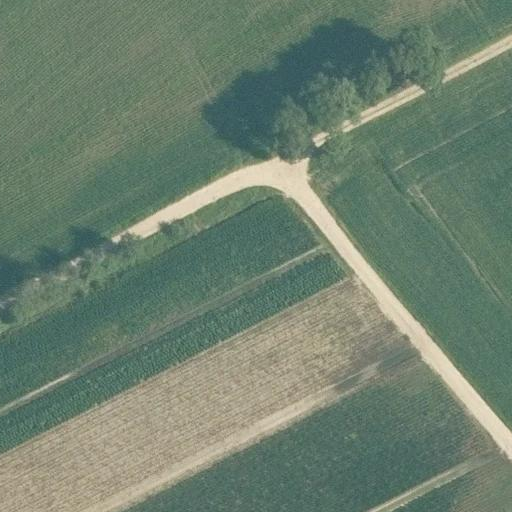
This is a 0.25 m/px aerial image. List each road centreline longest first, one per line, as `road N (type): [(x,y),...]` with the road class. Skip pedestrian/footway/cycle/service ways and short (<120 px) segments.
road 1 (unclassified): [(511,448),(298,187),(273,174)]
road 2 (unclassified): [(0,307),(244,176),(273,174)]
road 3 (track): [(273,174),(290,155),(511,40)]
